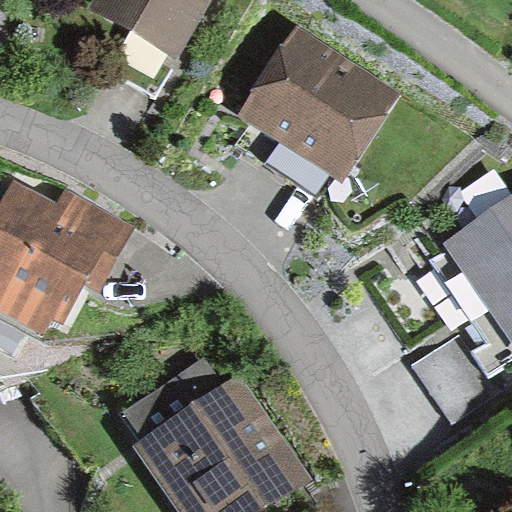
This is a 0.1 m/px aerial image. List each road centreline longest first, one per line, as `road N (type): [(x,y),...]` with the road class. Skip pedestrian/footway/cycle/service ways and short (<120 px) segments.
road 1 (residential): [(0,124),(52,141),(182,220),(283,325),(354,457),(371,511)]
road 2 (residential): [(511,100),(369,0)]
